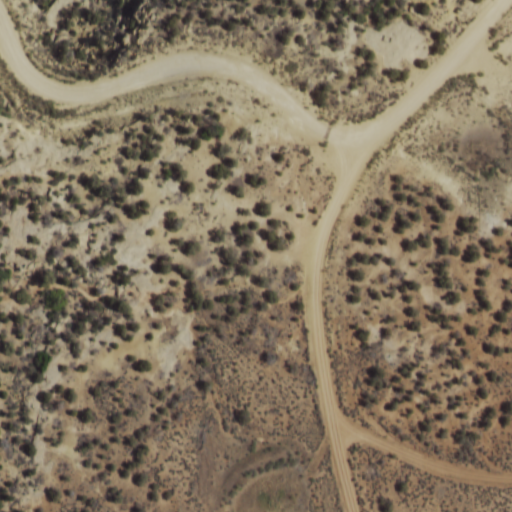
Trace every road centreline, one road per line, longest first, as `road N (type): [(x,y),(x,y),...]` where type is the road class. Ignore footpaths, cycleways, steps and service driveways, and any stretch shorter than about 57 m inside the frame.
road 1 (residential): [(0,8),(85,77),(217,77),(308,162),(387,125),(495,0)]
road 2 (residential): [(351,511),(318,354),(308,162)]
road 3 (residential): [(511,480),(461,488),(341,462)]
